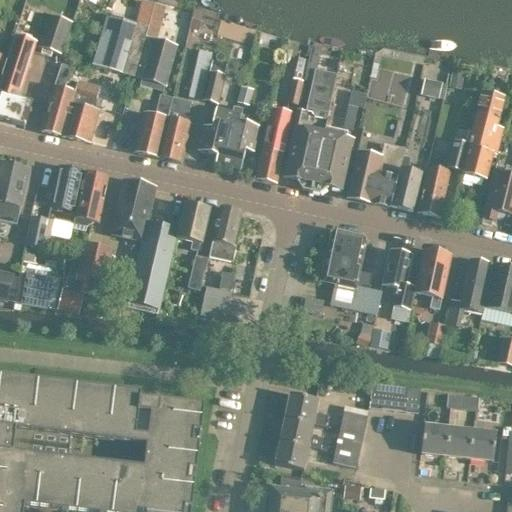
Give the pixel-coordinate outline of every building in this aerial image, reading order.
[(37,46),(60,53),(71,21),(42,11),(34,33),(40,35),(37,46)] [(105,13),(91,63),(103,67),(104,67),(133,76),(144,35),(146,25),(136,22),(132,21),(105,13)] [(13,34),(0,76),(0,118),(10,121),(23,125),(31,99),(18,95),(35,41),(13,34)] [(144,35),(133,76),(139,78),(164,85),(176,45),(171,43),(144,35)] [(187,96),(200,99),(207,69),(211,52),(198,49),(187,96)] [(53,85),(40,129),(65,135),(76,91),(74,91),(63,88),(65,81),(66,81),(71,66),(60,63),(53,85)] [(217,103),(224,74),(207,69),(200,99),(217,103)] [(301,188),(309,190),(324,126),(325,119),(326,112),(335,74),(313,69),(305,107),(304,110),(300,110),(300,109),(296,108),(281,176),(295,179),(301,188)] [(291,78),(288,89),(299,92),(302,81),(291,78)] [(419,94),(437,98),(441,82),(423,78),(419,94)] [(236,102),(248,105),(252,88),(240,85),(236,102)] [(288,89),(286,101),(296,104),(299,92),(288,89)] [(76,91),(65,135),(73,137),(89,141),(100,98),(99,98),(96,97),(93,96),(80,92),(76,91)] [(460,172),(484,178),(491,153),(496,154),(502,127),(496,125),(499,117),(504,97),(480,91),(475,111),(467,142),(468,142),(461,170),(460,172)] [(142,111),(133,151),(156,156),(166,117),(170,96),(162,94),(158,93),(155,106),(153,114),(142,111)] [(166,117),(156,156),(180,162),(189,122),(185,121),(190,101),(171,97),(166,117)] [(343,125),(353,127),(357,105),(348,103),(343,125)] [(196,150),(216,154),(224,149),(230,126),(239,120),(241,112),(215,106),(210,126),(203,124),(196,150)] [(271,107),(263,143),(282,148),(291,111),(271,107)] [(214,162),(239,168),(244,149),(252,151),(258,125),(239,120),(230,126),(224,149),(216,154),(214,162)] [(352,137),(345,136),(346,131),(324,126),(309,190),(318,192),(328,186),(341,189),(352,137)] [(446,165),(461,170),(468,142),(467,142),(452,138),(446,165)] [(345,197),(388,206),(403,147),(382,142),(380,154),(356,149),(345,197)] [(263,143),(255,177),(275,181),(282,148),(263,143)] [(408,169),(410,160),(401,158),(390,205),(411,210),(420,172),(408,169)] [(0,219),(15,223),(20,202),(27,168),(0,162),(0,219)] [(416,212),(438,216),(448,170),(426,165),(416,212)] [(48,213),(58,215),(59,209),(73,213),(82,171),(58,166),(48,213)] [(482,216),(493,219),(496,210),(511,214),(511,174),(493,169),(482,216)] [(72,222),(85,224),(93,219),(97,221),(99,211),(106,177),(83,171),(73,217),(72,222)] [(109,234),(140,241),(141,242),(146,221),(154,187),(122,180),(109,234)] [(190,241),(189,249),(196,250),(198,243),(200,243),(208,209),(184,203),(175,238),(190,241)] [(207,256),(231,261),(234,245),(232,244),(240,210),(219,205),(211,241),(207,256)] [(24,243),(42,247),(48,220),(29,216),(24,243)] [(124,307),(156,314),(176,228),(146,221),(141,242),(140,241),(124,307)] [(328,304),(374,314),(379,292),(367,289),(371,274),(358,271),(365,240),(361,234),(335,228),(329,232),(318,281),(333,284),(328,304)] [(381,260),(384,232),(373,231),(370,259),(381,260)] [(74,273),(89,276),(97,244),(82,240),(74,273)] [(89,276),(103,280),(112,248),(97,244),(89,276)] [(428,307),(438,309),(450,254),(423,248),(414,291),(431,295),(428,307)] [(396,288),(392,306),(408,310),(414,286),(405,284),(411,254),(387,249),(380,284),(396,288)] [(186,287),(199,290),(207,258),(193,254),(186,287)] [(460,301),(450,299),(444,324),(457,327),(461,309),(481,313),(486,288),(482,287),(488,263),(469,259),(460,301)] [(12,300),(53,308),(59,281),(48,278),(50,268),(20,261),(17,274),(12,300)] [(483,308),(511,314),(511,268),(493,264),(483,308)] [(0,297),(12,300),(17,274),(0,269),(0,297)] [(218,286),(229,288),(233,273),(221,271),(218,286)] [(83,301),(97,304),(103,280),(89,276),(83,301)] [(199,313),(223,319),(229,291),(205,286),(199,313)] [(324,302),(326,290),(308,287),(306,299),(324,302)] [(365,314),(363,335),(403,339),(405,317),(365,314)] [(428,341),(440,344),(444,324),(433,322),(428,341)] [(497,362),(511,364),(511,338),(502,337),(497,362)] [(0,511),(14,511),(16,498),(22,499),(22,500),(22,504),(23,504),(48,507),(49,501),(60,502),(59,509),(86,511),(87,505),(93,506),(98,506),(97,511),(125,511),(125,510),(144,511),(182,511),(183,505),(190,506),(193,479),(186,479),(188,467),(195,468),(198,442),(191,441),(192,429),(199,430),(202,403),(158,398),(158,400),(150,399),(139,398),(137,398),(126,396),(127,389),(99,386),(99,393),(88,392),(88,385),(61,381),(61,388),(49,387),(50,380),(23,377),(22,384),(11,383),(12,376),(0,374),(0,511)] [(371,383),(368,407),(380,408),(383,384),(371,383)] [(380,408),(392,409),(395,386),(383,384),(380,408)] [(395,386),(392,409),(404,411),(407,387),(395,386)] [(404,411),(416,412),(419,389),(407,387),(404,411)] [(313,423),(324,426),(326,414),(315,412),(318,399),(288,393),(283,417),(313,423)] [(420,453),(444,456),(447,426),(448,423),(447,423),(451,394),(446,393),(445,407),(444,414),(437,413),(436,425),(423,423),(420,453)] [(447,423),(448,423),(451,423),(455,408),(477,411),(478,397),(451,394),(447,423)] [(338,429),(361,434),(366,411),(343,406),(338,429)] [(308,446),(319,448),(321,437),(310,434),(313,423),(283,417),(279,440),(308,446)] [(447,426),(444,456),(467,458),(470,428),(447,426)] [(467,458),(491,461),(494,431),(470,428),(467,458)] [(333,451),(356,456),(361,434),(338,429),(333,451)] [(274,463),(303,470),(308,446),(279,440),(274,463)] [(331,462),(354,467),(356,456),(333,451),(331,462)] [(327,474),(343,478),(345,470),(329,467),(327,474)] [(329,511),(332,489),(304,485),(303,492),(270,488),(267,511),(329,511)] [(368,496),(382,498),(383,489),(369,487),(368,496)]
